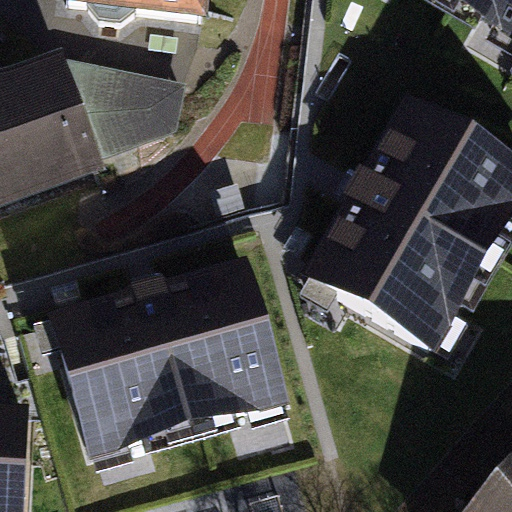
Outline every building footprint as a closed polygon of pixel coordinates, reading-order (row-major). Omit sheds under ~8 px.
[(57,0),(55,18),(204,36),(208,0),(57,0)] [(511,0),(438,0),(511,42),(511,0)] [(0,219),(101,182),(96,167),(177,138),(185,91),(68,64),(60,67),(58,61),(0,81),(0,219)] [(311,292),(431,360),(511,218),(511,178),(410,120),(367,194),(362,191),(350,213),(355,216),(311,292)] [(54,333),(92,465),(283,411),(245,279),(162,302),(160,294),(134,301),(136,310),(54,333)] [(0,511),(20,511),(26,429),(0,427),(0,511)] [(511,511),(511,497),(498,511),(511,511)]
